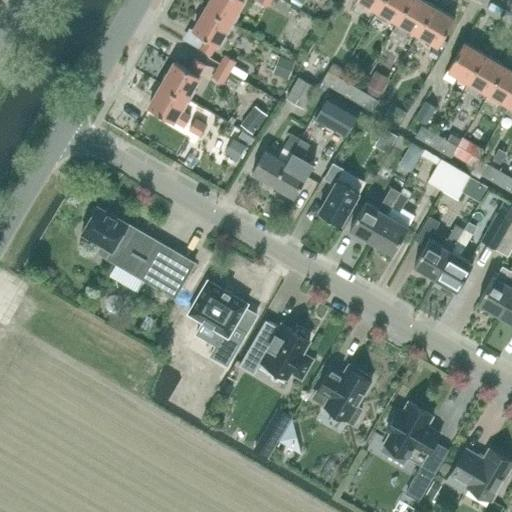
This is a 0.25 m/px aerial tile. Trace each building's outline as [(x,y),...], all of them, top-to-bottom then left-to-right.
[(246,0),(210,0),(207,7),(235,23),(241,14),(239,12),(246,0)] [(359,0),(377,10),(383,0),(359,0)] [(398,22),(410,0),(383,0),(377,10),(375,15),(387,22),(389,17),(398,22)] [(418,34),(434,6),(424,0),(410,0),(398,22),(393,30),(404,36),(408,28),(418,34)] [(439,46),(455,18),(434,6),(418,34),(439,46)] [(229,33),(235,23),(207,7),(194,29),(207,37),(201,48),(212,55),(218,44),(220,45),(228,32),(229,33)] [(468,81),(485,53),(464,42),(448,70),(443,77),(454,84),(458,76),(468,81)] [(430,55),(436,59),(440,53),(433,49),(430,55)] [(489,93),(505,65),(485,53),(468,81),(469,82),(465,90),(476,96),(481,89),(489,93)] [(220,65),(231,71),(245,79),(248,73),(235,65),(237,61),(226,54),(220,65)] [(295,60),(280,54),(274,72),(288,78),(295,60)] [(202,77),(200,75),(206,65),(194,58),(188,68),(175,61),(162,84),(190,100),(191,100),(196,90),(195,89),(202,77)] [(323,82),(319,88),(329,93),(332,88),(333,88),(335,89),(341,77),(340,76),(345,68),(333,62),(328,70),(322,81),(323,82)] [(225,83),(231,71),(220,65),(213,76),(225,83)] [(508,105),(511,98),(511,69),(505,65),(489,93),(484,101),(496,107),(500,100),(508,105)] [(373,72),(363,89),(366,92),(377,98),(388,81),(373,72)] [(341,77),(335,89),(347,96),(354,84),(359,87),(364,80),(353,73),(348,81),(341,77)] [(286,98),(305,109),(318,86),(299,76),(286,98)] [(184,111),(190,100),(162,84),(149,106),(184,126),(191,115),(184,111)] [(354,84),(347,96),(352,99),(359,103),(366,92),(363,89),(359,87),(354,84)] [(366,92),(359,103),(372,111),(379,99),(377,98),(366,92)] [(360,112),(329,94),(315,118),(346,136),(360,112)] [(427,125),(438,107),(426,100),(415,117),(427,125)] [(214,101),(208,112),(227,124),(234,113),(214,101)] [(395,104),(388,115),(400,122),(406,111),(395,104)] [(266,116),(254,106),(240,124),(252,133),(266,116)] [(207,124),(206,123),(196,117),(190,129),(200,135),(207,124)] [(422,124),(416,136),(426,142),(433,130),(422,124)] [(387,130),(384,135),(385,140),(392,144),(397,136),(387,130)] [(433,130),(426,142),(431,145),(439,150),(446,138),(437,133),(433,130)] [(274,184),(300,138),(292,133),(278,156),(266,148),(252,171),(274,184)] [(446,138),(439,150),(452,157),(453,155),(455,154),(463,139),(452,133),(448,139),(446,138)] [(300,138),(274,184),(296,196),(314,164),(302,157),(310,143),(300,138)] [(234,139),(226,153),(238,160),(247,146),(234,139)] [(455,154),(453,155),(474,167),(476,164),(479,158),(483,151),(463,139),(455,154)] [(411,142),(407,149),(419,156),(423,149),(411,142)] [(450,162),(449,163),(442,158),(441,158),(426,149),(422,155),(437,165),(428,181),(445,191),(459,168),(450,162)] [(499,149),(494,159),(501,163),(506,153),(499,149)] [(333,161),(324,176),(335,183),(338,179),(345,167),(333,161)] [(489,163),(482,175),(493,181),(494,182),(501,170),(499,169),(489,163)] [(472,175),(470,174),(459,168),(445,191),(459,200),(472,176),(472,175)] [(511,176),(501,170),(494,182),(507,189),(511,180),(511,176)] [(360,192),(338,179),(335,183),(319,210),(322,212),(320,216),(331,222),(333,218),(342,223),(360,192)] [(372,240),(401,191),(392,186),(380,207),(368,201),(352,229),(372,240)] [(403,206),(410,196),(401,191),(372,240),(394,253),(410,225),(409,225),(416,214),(403,206)] [(511,219),(511,198),(506,195),(481,239),(496,248),(511,219)] [(98,205),(82,233),(102,244),(100,248),(100,251),(102,254),(107,257),(145,279),(139,288),(153,296),(158,288),(175,298),(176,296),(195,263),(195,262),(129,223),(98,205)] [(509,255),(511,249),(511,219),(496,248),(509,255)] [(426,245),(414,265),(436,277),(463,227),(456,223),(444,244),(431,237),(426,245)] [(474,262),(461,254),(473,233),(463,227),(436,277),(458,290),(474,262)] [(500,314),(511,294),(511,268),(511,269),(503,264),(497,275),(494,273),(478,302),(500,314)] [(214,284),(194,316),(211,326),(204,339),(224,350),(217,360),(228,367),(259,316),(247,309),(249,305),(214,284)] [(511,294),(500,314),(511,321),(511,294)] [(266,319),(239,365),(254,374),(261,362),(288,377),(291,371),(302,377),(313,358),(303,352),(310,339),(308,338),(306,332),(301,329),(295,330),(282,323),(280,327),(266,319)] [(358,369),(357,371),(348,366),(343,373),(331,366),(312,399),(354,423),(362,409),(357,406),(372,380),(369,378),(370,376),(358,369)] [(226,381),(219,392),(229,397),(235,387),(226,381)] [(391,432),(385,442),(422,464),(440,433),(427,425),(433,415),(409,401),(403,411),(399,409),(387,429),(391,432)] [(278,407),(267,425),(283,434),(292,418),(293,416),(278,407)] [(302,454),(292,418),(283,434),(279,440),(302,454)] [(307,423),(300,441),(317,448),(325,430),(307,423)] [(511,460),(490,448),(484,458),(466,448),(447,481),(465,491),(468,486),(491,500),(511,465),(511,460)] [(422,464),(408,489),(421,497),(436,472),(422,464)] [(434,480),(427,493),(434,498),(441,485),(434,480)]
